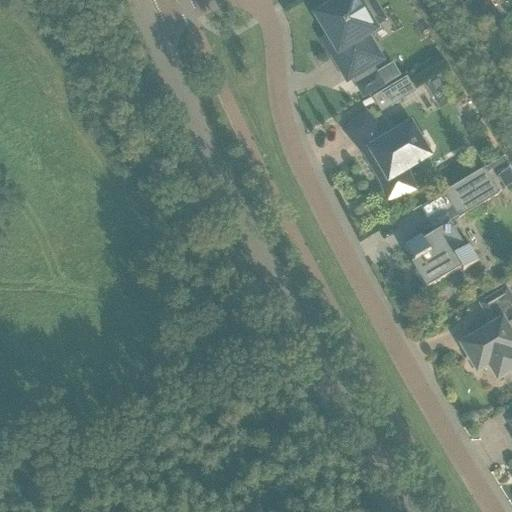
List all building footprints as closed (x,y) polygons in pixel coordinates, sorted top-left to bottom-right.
[(347,80),(380,60),(365,36),(374,31),(372,28),(384,21),(371,0),(344,0),(343,0),(332,0),(323,6),(326,11),(316,17),(337,51),(332,55),(347,80)] [(402,100),(393,86),(371,99),(380,113),(402,100)] [(388,200),(413,190),(405,170),(428,156),(426,153),(429,151),(430,148),(424,138),(426,138),(425,137),(419,140),(410,126),(387,140),(365,114),(345,132),(365,155),(381,182),(388,200)] [(500,195),(484,169),(443,194),(458,219),(500,195)] [(415,271),(426,289),(460,269),(462,272),(477,263),(468,248),(465,250),(450,225),(422,241),(420,237),(405,247),(418,269),(415,271)] [(494,326),(461,346),(477,373),(488,366),(497,380),(511,371),(511,338),(507,329),(511,326),(511,302),(505,291),(504,292),(481,305),(494,326)]
